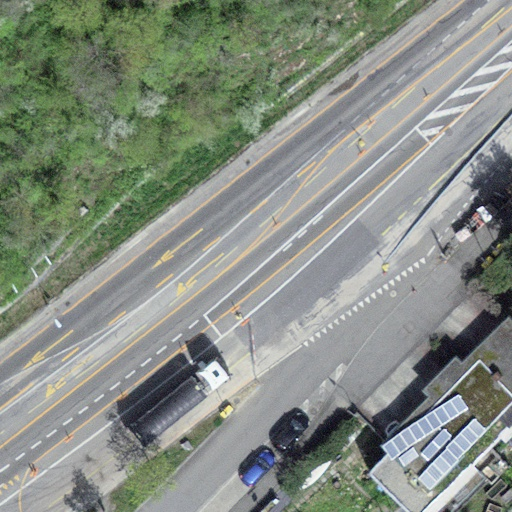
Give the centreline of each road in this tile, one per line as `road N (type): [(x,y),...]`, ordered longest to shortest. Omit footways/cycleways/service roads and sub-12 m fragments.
road 1 (primary): [(367,199),(18,511)]
road 2 (residential): [(180,511),(346,326),(367,199)]
road 3 (primary): [(511,67),(367,199)]
